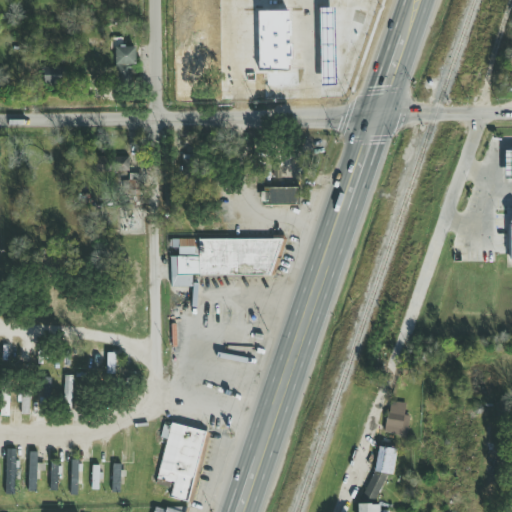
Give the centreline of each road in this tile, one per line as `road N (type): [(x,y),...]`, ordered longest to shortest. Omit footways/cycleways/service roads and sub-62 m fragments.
road 1 (tertiary): [(0,121),(376,118)]
road 2 (residential): [(318,292),(0,289)]
road 3 (residential): [(153,290),(152,0)]
road 4 (residential): [(282,395),(157,401),(79,431),(0,432)]
road 5 (residential): [(479,115),(389,385)]
road 6 (primary): [(338,231),(265,442)]
road 7 (tertiary): [(376,118),(511,114)]
